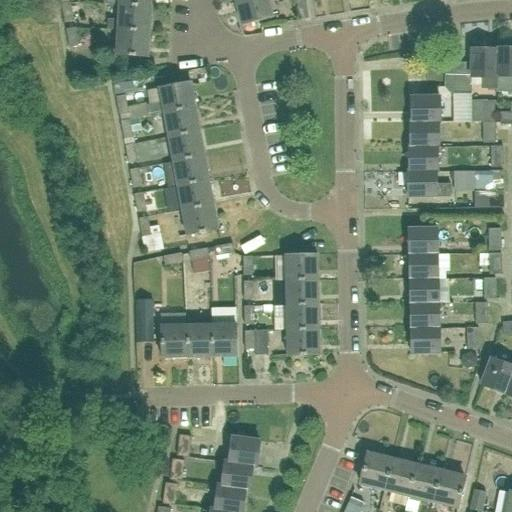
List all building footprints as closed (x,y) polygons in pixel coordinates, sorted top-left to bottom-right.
[(117,0),(118,7),(149,9),(149,0),(117,0)] [(267,0),(244,0),(235,3),(241,27),(272,19),(267,0)] [(306,9),(304,0),(295,0),(297,10),(306,9)] [(74,22),(70,4),(61,5),(64,23),(74,22)] [(117,33),(148,34),(149,9),(118,7),(117,33)] [(78,46),(75,29),(66,31),(69,48),(78,46)] [(147,59),(148,34),(117,33),(115,58),(147,59)] [(480,89),(495,90),(496,50),(496,52),(471,51),(471,81),(480,81),(480,89)] [(511,50),(496,50),(495,90),(497,90),(497,93),(511,93),(511,86),(511,50)] [(131,97),(129,84),(113,87),(119,117),(129,115),(125,98),(131,97)] [(162,116),(194,110),(189,85),(158,91),(160,105),(155,106),(156,115),(162,114),(162,116)] [(410,100),(410,124),(438,125),(440,124),(439,99),(410,100)] [(494,123),(494,103),(470,103),(470,123),(482,123),(494,123)] [(167,140),(198,134),(194,110),(162,116),(167,140)] [(511,113),(500,113),(499,125),(511,125),(511,113)] [(133,139),(129,122),(120,123),(124,141),(133,139)] [(494,123),(482,123),(483,144),(495,144),(494,123)] [(438,149),(438,125),(410,124),(408,124),(409,149),(437,149),(438,149)] [(171,165),(203,159),(198,134),(167,140),(171,165)] [(137,163),(134,146),(125,147),(128,165),(137,163)] [(502,168),(502,147),(491,147),(491,169),(502,168)] [(437,173),(437,149),(409,149),(408,149),(408,172),(435,173),(437,173)] [(207,184),(203,159),(171,165),(176,190),(207,184)] [(142,188),(139,170),(130,172),(133,190),(142,188)] [(435,185),(435,173),(408,172),(407,173),(407,198),(436,198),(436,197),(450,197),(449,185),(435,185)] [(481,190),(480,172),(457,174),(458,191),(481,190)] [(503,209),(502,172),(490,172),(491,193),(475,193),(475,209),(503,209)] [(180,214),(212,208),(207,184),(176,190),(180,214)] [(147,213),(144,195),(134,197),(138,214),(147,213)] [(447,211),(464,210),(464,200),(446,201),(447,211)] [(212,208),(180,214),(185,239),(216,233),(212,208)] [(151,237),(148,219),(139,221),(143,239),(151,237)] [(500,251),(500,229),(488,230),(488,251),(500,251)] [(408,230),(408,255),(437,254),(436,230),(408,230)] [(234,254),(232,246),(214,249),(216,257),(234,254)] [(208,259),(207,250),(189,253),(190,262),(208,259)] [(408,255),(409,280),(437,279),(437,272),(449,272),(448,255),(437,255),(437,254),(408,255)] [(183,264),(181,255),(163,258),(165,267),(183,264)] [(500,275),(500,255),(489,255),(489,275),(500,275)] [(284,257),(284,282),(317,281),(316,256),(284,257)] [(252,277),(252,258),(243,258),(243,277),(252,277)] [(410,305),(438,304),(437,279),(409,280),(410,305)] [(495,300),(495,279),(483,279),(483,300),(495,300)] [(285,308),(318,307),(317,281),(284,282),(285,308)] [(253,302),(252,283),(244,283),(244,302),(253,302)] [(154,343),(153,300),(136,300),(137,343),(154,343)] [(410,330),(439,329),(438,304),(410,305),(410,330)] [(487,324),(487,304),(475,305),(475,324),(487,324)] [(286,333),(318,332),(318,307),(285,308),(286,333)] [(254,326),(253,308),(244,308),(244,326),(254,326)] [(511,334),(511,322),(501,324),(502,335),(511,334)] [(185,360),(185,327),(159,328),(160,360),(185,360)] [(211,360),(210,327),(185,327),(185,360),(211,360)] [(235,327),(210,327),(211,360),(236,359),(235,327)] [(439,354),(439,329),(410,330),(411,355),(439,354)] [(479,350),(478,329),(466,329),(467,350),(479,350)] [(318,332),(286,333),(286,358),(319,357),(318,332)] [(267,356),(267,333),(245,333),(245,351),(254,351),(254,356),(267,356)] [(480,386),(504,395),(511,372),(511,367),(490,359),(480,386)] [(220,411),(220,432),(232,432),(231,411),(220,411)] [(190,438),(178,437),(176,458),(188,460),(190,438)] [(228,464),(252,467),(256,468),(259,443),(231,439),(228,464)] [(384,491),(391,462),(367,456),(360,485),(384,491)] [(183,462),(172,461),(170,481),(181,483),(183,462)] [(415,468),(391,462),(384,491),(408,497),(415,468)] [(249,492),(252,467),(228,464),(224,463),(221,488),(221,489),(245,491),(249,492)] [(439,474),(415,468),(408,497),(432,503),(439,474)] [(439,474),(432,503),(456,509),(464,480),(439,474)] [(176,486),(165,485),(163,505),(174,506),(176,486)] [(217,487),(214,511),(213,511),(242,511),(245,491),(221,489),(221,488),(217,487)] [(482,511),(486,494),(473,491),(468,511),(473,511),(482,511)]
